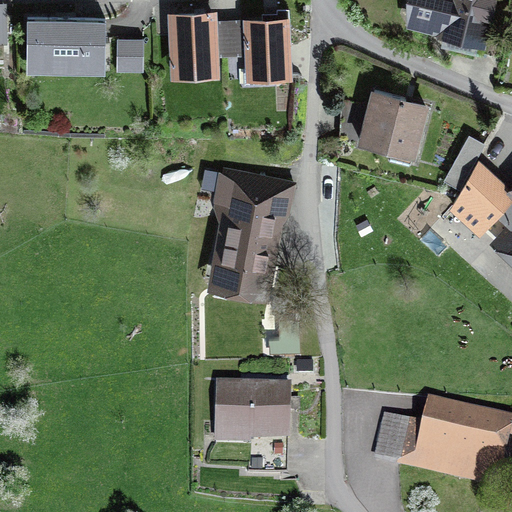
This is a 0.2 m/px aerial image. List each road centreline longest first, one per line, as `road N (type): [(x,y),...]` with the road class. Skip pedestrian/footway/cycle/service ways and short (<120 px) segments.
road 1 (residential): [(328,16),(311,260),(349,511)]
road 2 (unclassified): [(328,16),(511,106)]
